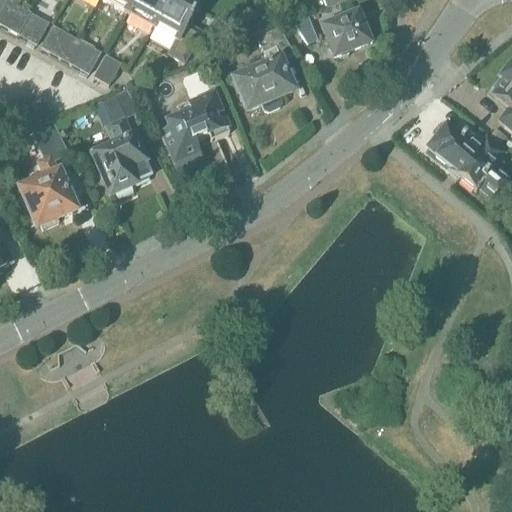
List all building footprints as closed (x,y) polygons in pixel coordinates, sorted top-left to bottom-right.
[(98,0),(126,16),(134,0),(98,0)] [(134,0),(126,16),(175,43),(167,57),(183,66),(203,30),(191,23),(201,6),(197,3),(197,1),(195,0),(189,0),(188,0),(134,0)] [(322,0),(327,12),(358,0),(322,0)] [(0,28),(18,38),(30,17),(6,3),(0,13),(0,28)] [(30,17),(18,38),(29,44),(41,23),(30,17)] [(348,54),(371,45),(365,30),(362,31),(356,18),(322,32),(334,60),(337,59),(339,61),(348,57),(348,55),(348,54)] [(309,19),(295,25),(309,47),(319,42),(309,19)] [(41,23),(29,44),(36,48),(48,27),(41,23)] [(47,55),(60,33),(53,29),(40,51),(47,55)] [(247,113),(250,112),(260,107),(263,114),(268,116),(279,111),(280,106),(277,100),(291,94),(278,65),(280,64),(278,60),(291,54),(278,32),(257,40),(262,53),(263,56),(262,57),(264,62),(232,76),(235,83),(234,84),(247,113)] [(71,39),(60,33),(47,55),(58,61),(71,39)] [(82,46),(71,39),(58,61),(70,67),(82,46)] [(93,52),(82,46),(70,67),(81,74),(93,52)] [(100,56),(93,52),(81,74),(88,78),(100,56)] [(105,59),(93,80),(108,89),(120,67),(105,59)] [(506,73),(488,96),(508,111),(497,125),(511,137),(511,63),(505,72),(506,73)] [(132,91),(126,95),(135,112),(141,109),(132,91)] [(40,95),(27,101),(38,125),(51,119),(40,95)] [(106,106),(101,108),(111,128),(123,123),(130,119),(136,116),(125,95),(120,98),(106,106)] [(228,137),(212,99),(188,109),(184,109),(183,109),(181,110),(180,111),(179,112),(178,114),(178,115),(178,116),(178,118),(178,119),(179,121),(166,126),(169,134),(162,137),(175,167),(198,157),(193,144),(207,138),(210,145),(228,137)] [(33,124),(22,101),(11,106),(22,129),(33,124)] [(11,106),(0,111),(0,113),(10,134),(22,129),(11,106)] [(0,138),(10,134),(0,113),(0,138)] [(103,132),(111,151),(93,159),(110,197),(148,180),(123,123),(111,128),(103,132)] [(31,133),(39,152),(41,151),(46,160),(36,165),(43,182),(19,193),(36,230),(40,228),(42,233),(58,225),(56,221),(73,213),(51,164),(67,157),(59,143),(52,125),(31,133)] [(484,195),(497,206),(511,187),(511,185),(495,172),(507,157),(485,140),(477,150),(449,127),(447,130),(444,128),(427,150),(437,158),(436,160),(451,172),(451,175),(455,176),(458,178),(457,181),(475,196),(478,192),(483,196),(484,195)] [(508,140),(496,131),(491,137),(503,147),(508,140)] [(0,275),(2,275),(0,272),(11,267),(1,248),(3,247),(0,241),(0,275)]
